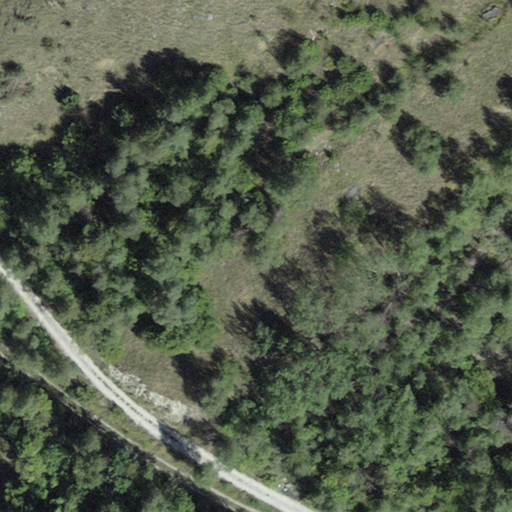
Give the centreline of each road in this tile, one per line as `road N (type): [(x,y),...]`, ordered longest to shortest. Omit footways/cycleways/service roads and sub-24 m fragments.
road 1 (track): [(309,511),(125,401),(0,269)]
road 2 (track): [(247,511),(0,350)]
